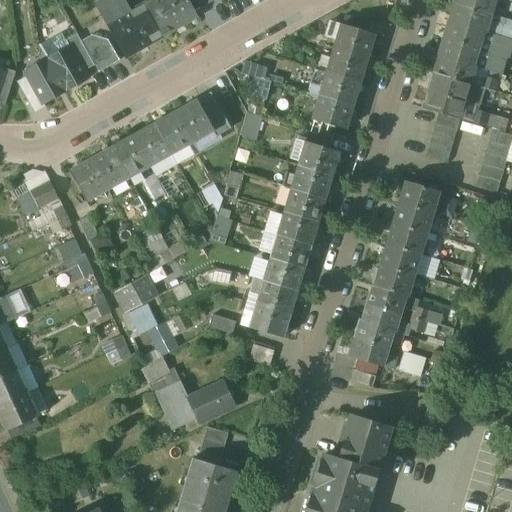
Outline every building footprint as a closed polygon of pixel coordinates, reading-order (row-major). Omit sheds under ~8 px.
[(153,0),(143,6),(161,36),(196,17),(186,0),(153,0)] [(194,0),(200,10),(218,0),(194,0)] [(494,0),(455,0),(454,3),(456,4),(490,14),(494,0)] [(511,20),(490,14),(456,4),(451,21),(493,34),(511,39),(511,37),(511,20)] [(143,6),(120,19),(123,24),(111,31),(125,56),(161,36),(143,6)] [(451,21),(449,21),(444,38),(479,48),(481,41),(490,44),(493,34),(451,21)] [(374,34),(341,24),(334,48),(367,58),(374,34)] [(95,66),(77,34),(66,41),(70,48),(70,47),(84,72),(95,66)] [(479,48),(444,38),(439,55),(441,56),(483,68),(486,59),(476,56),(479,48)] [(508,45),(495,41),(491,52),(505,56),(508,45)] [(70,48),(48,60),(65,91),(88,79),(84,72),(70,47),(70,48)] [(367,58),(334,48),(327,72),(360,81),(367,58)] [(505,56),(491,52),(488,64),(501,68),(505,56)] [(483,68),(441,56),(436,73),(481,87),(484,75),(485,75),(487,70),(483,68)] [(48,60),(25,73),(27,76),(43,104),(65,91),(48,60)] [(251,63),(243,60),(239,72),(248,75),(251,63)] [(16,72),(3,68),(2,72),(3,72),(0,82),(0,105),(5,107),(16,72)] [(360,81),(327,72),(327,73),(314,69),(310,83),(323,86),(320,95),(353,105),(360,81)] [(481,87),(436,73),(430,90),(476,104),(477,104),(478,104),(483,87),(481,87)] [(485,75),(484,75),(481,87),(483,87),(495,91),(498,79),(485,75)] [(43,104),(27,76),(17,82),(34,114),(46,107),(43,104)] [(476,104),(430,90),(425,108),(440,113),(461,119),(471,122),(474,110),(476,104)] [(210,91),(196,99),(214,132),(212,132),(214,136),(229,127),(210,91)] [(353,105),(320,95),(313,119),(346,129),(353,105)] [(264,99),(251,96),(247,112),(260,115),(264,99)] [(196,99),(174,112),(191,144),(212,132),(214,132),(196,99)] [(487,114),(474,110),(471,122),(484,126),(484,124),(487,114)] [(174,112),(153,124),(170,156),(191,144),(174,112)] [(461,119),(440,113),(426,156),(448,163),(461,119)] [(253,139),(259,117),(246,114),(240,136),(253,139)] [(506,119),(487,114),(484,124),(502,130),(506,119)] [(153,124),(133,135),(151,167),(170,156),(153,124)] [(511,135),(493,130),(476,187),(497,193),(511,143),(511,135)] [(133,135),(111,147),(129,180),(151,167),(133,135)] [(339,151),(306,141),(299,165),(332,175),(339,151)] [(111,147),(89,159),(107,192),(129,180),(111,147)] [(238,147),(235,157),(252,162),(255,151),(238,147)] [(89,159),(68,171),(87,203),(107,192),(89,159)] [(332,175),(299,165),(296,174),(288,171),(284,185),(292,188),(325,198),(332,175)] [(440,192),(404,181),(404,182),(404,183),(398,204),(433,214),(439,194),(440,194),(440,192)] [(49,182),(30,192),(38,208),(58,198),(49,182)] [(325,198),(292,188),(285,211),(318,222),(325,198)] [(433,214),(398,204),(392,224),(427,235),(433,214)] [(62,206),(54,210),(58,220),(66,216),(62,206)] [(211,240),(223,242),(227,213),(215,211),(211,240)] [(318,222),(285,211),(278,234),(311,244),(318,222)] [(71,226),(66,216),(58,220),(63,230),(71,226)] [(99,235),(89,216),(80,221),(89,240),(99,235)] [(153,224),(136,234),(149,255),(166,245),(153,224)] [(427,235),(392,224),(386,245),(420,256),(427,235)] [(311,244),(278,234),(271,257),(304,267),(311,244)] [(420,256),(386,245),(379,266),(414,276),(420,256)] [(82,250),(74,253),(78,263),(87,259),(82,250)] [(304,267),(271,257),(264,280),(297,290),(304,267)] [(87,259),(78,263),(83,273),(91,269),(87,259)] [(414,276),(379,266),(373,287),(408,297),(414,276)] [(147,275),(116,292),(128,312),(158,296),(147,275)] [(264,281),(255,279),(250,293),(259,295),(264,281)] [(297,290),(264,280),(264,281),(259,295),(257,303),(290,313),(297,290)] [(373,287),(371,286),(366,304),(411,317),(414,307),(416,307),(418,301),(408,297),(373,287)] [(103,294),(87,301),(92,310),(99,307),(107,303),(103,294)] [(107,303),(99,307),(103,317),(112,313),(107,303)] [(290,313),(257,303),(249,328),(282,338),(290,313)] [(411,317),(366,304),(361,321),(404,334),(407,335),(409,329),(408,328),(411,317)] [(416,307),(414,307),(411,317),(425,322),(429,311),(416,307)] [(441,315),(429,311),(425,322),(438,325),(438,326),(441,315)] [(143,334),(131,312),(123,316),(135,339),(143,334)] [(236,322),(213,315),(210,328),(232,335),(236,322)] [(425,322),(411,317),(408,328),(409,329),(422,333),(423,330),(425,322)] [(361,321),(359,320),(354,338),(388,348),(389,348),(391,341),(401,344),(404,334),(361,321)] [(438,325),(425,322),(423,330),(435,334),(438,325)] [(0,333),(0,351),(15,345),(13,340),(5,344),(0,333)] [(128,347),(123,338),(115,342),(120,351),(128,347)] [(354,338),(348,356),(383,367),(394,370),(397,358),(386,356),(388,348),(354,338)] [(15,345),(0,351),(0,378),(17,371),(10,354),(18,351),(15,345)] [(274,351),(254,345),(249,361),(269,367),(274,351)] [(128,347),(120,351),(124,361),(132,357),(128,347)] [(159,350),(142,358),(147,366),(163,357),(159,350)] [(425,359),(403,352),(397,371),(419,378),(425,359)] [(163,357),(145,367),(142,369),(154,394),(156,393),(163,409),(187,397),(189,397),(175,368),(170,370),(163,357)] [(375,377),(353,370),(349,381),(372,388),(375,377)] [(17,371),(0,378),(0,404),(26,393),(35,389),(33,383),(25,387),(17,371)] [(189,397),(187,397),(198,419),(200,424),(237,407),(225,380),(189,397)] [(26,393),(0,404),(0,415),(6,429),(7,429),(36,416),(37,416),(26,393)] [(187,397),(163,409),(173,430),(198,419),(187,397)] [(36,416),(7,429),(12,440),(41,426),(36,416)] [(389,428),(352,417),(345,438),(340,437),(338,442),(343,443),(339,460),(338,460),(376,472),(376,471),(389,428)] [(228,434),(207,428),(204,438),(225,445),(228,434)] [(225,445),(204,438),(201,449),(222,456),(225,445)] [(222,456),(201,449),(197,460),(218,466),(222,456)] [(307,510),(312,511),(364,511),(377,471),(376,471),(376,472),(338,460),(339,460),(323,455),(307,510)] [(197,460),(192,459),(176,511),(224,511),(237,472),(218,466),(197,460)] [(60,495),(41,503),(44,511),(49,511),(64,506),(60,495)]
